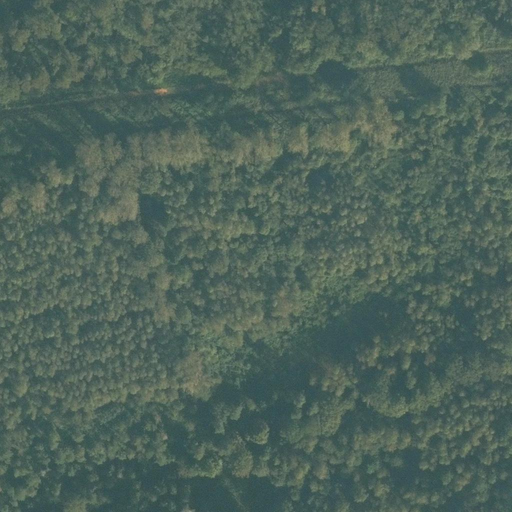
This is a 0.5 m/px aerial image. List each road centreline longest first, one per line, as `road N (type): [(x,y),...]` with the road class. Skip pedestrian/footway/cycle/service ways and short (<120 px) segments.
road 1 (track): [(511,341),(237,445),(10,511)]
road 2 (track): [(237,445),(98,156),(93,124)]
